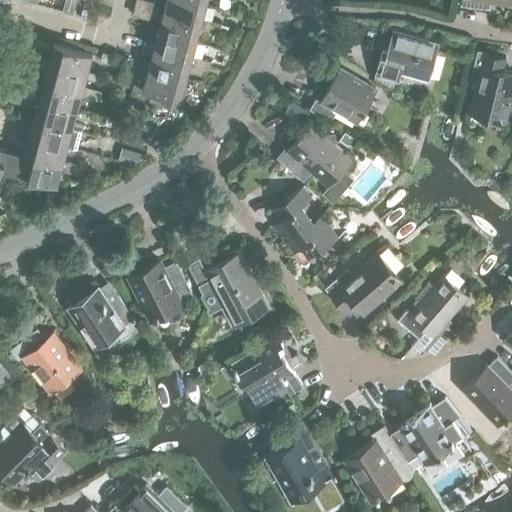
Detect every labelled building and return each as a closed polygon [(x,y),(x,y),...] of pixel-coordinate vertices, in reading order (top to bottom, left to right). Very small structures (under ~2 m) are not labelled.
[(73,12),(76,0),(65,0),(63,9),(73,12)] [(155,6),(154,11),(202,24),(200,29),(210,31),(212,21),(203,19),(207,5),(188,0),(166,0),(165,8),(155,6)] [(154,11),(153,16),(162,18),(158,32),(197,43),(200,29),(202,24),(154,11)] [(222,24),(212,21),(210,31),(219,34),(222,24)] [(381,52),(380,58),(376,72),(399,79),(403,67),(430,75),(440,40),(393,27),(386,53),(381,52)] [(145,43),(144,48),(192,61),(190,66),(199,68),(202,58),(193,56),(197,43),(158,32),(154,45),(145,43)] [(51,57),(41,54),(40,60),(88,72),(93,53),(55,43),(51,57)] [(511,92),(511,70),(503,68),(506,55),(478,47),(470,77),(478,79),(470,110),(505,118),(511,92)] [(192,61),(144,48),(142,53),(152,55),(148,68),(187,79),(190,66),(192,61)] [(103,50),(103,52),(101,61),(110,63),(112,53),(103,50)] [(202,58),(199,68),(209,71),(211,61),(202,58)] [(40,60),(39,64),(48,67),(44,80),(83,91),(81,96),(91,99),(93,89),(84,86),(88,72),(40,60)] [(341,66),(328,89),(322,100),(316,96),(310,107),(331,119),(337,109),(357,120),(376,86),(341,66)] [(187,79),(148,68),(144,82),(135,80),(132,90),(151,95),(149,99),(179,107),(187,79)] [(41,94),(31,91),(30,96),(78,109),(81,96),(83,91),(44,80),(41,94)] [(103,91),(93,89),(91,99),(100,101),(103,91)] [(30,96),(28,101),(38,104),(34,117),(73,128),(71,133),(81,136),(83,126),(74,123),(78,109),(30,96)] [(73,128),(34,117),(30,131),(21,129),(20,133),(67,146),(77,149),(81,136),(71,133),(73,128)] [(324,135),(311,123),(288,148),(285,145),(276,155),(304,179),(312,169),(329,184),(323,192),(333,201),(352,179),(342,170),(347,169),(352,167),(354,166),(355,165),(356,164),(356,161),(356,157),(356,156),(355,154),(353,152),(352,152),(350,151),(349,150),(345,150),(343,151),(337,146),(339,144),(336,140),(336,134),(324,135)] [(346,131),(341,139),(348,144),(353,143),(356,139),(346,131)] [(67,146),(20,133),(18,138),(28,141),(24,154),(62,165),(61,170),(70,173),(73,163),(64,160),(67,146)] [(131,133),(128,142),(141,145),(138,135),(131,133)] [(367,137),(366,139),(367,143),(370,144),(373,143),(375,140),(374,137),(371,135),(367,137)] [(0,177),(2,169),(9,171),(12,161),(22,163),(24,154),(0,147),(0,177)] [(134,162),(143,154),(122,148),(120,158),(134,162)] [(265,157),(257,149),(248,159),(256,167),(265,157)] [(12,161),(9,171),(57,184),(61,170),(62,165),(24,154),(22,163),(12,161)] [(87,167),(73,163),(70,173),(84,176),(87,167)] [(303,184),(273,205),(272,206),(280,217),(274,221),(295,250),(309,240),(317,251),(339,235),(322,212),(314,218),(303,203),(312,196),(303,184)] [(5,211),(0,213),(0,227),(10,222),(5,211)] [(199,256),(188,262),(204,292),(201,293),(208,306),(207,307),(209,311),(223,304),(226,310),(234,323),(267,306),(259,292),(238,250),(205,267),(200,257),(199,256)] [(402,278),(378,250),(353,272),(348,266),(325,285),(344,308),(355,298),(365,310),(402,278)] [(151,318),(165,310),(169,318),(174,320),(185,314),(186,309),(182,302),(180,296),(193,290),(177,259),(164,265),(161,259),(129,275),(151,318)] [(444,272),(434,284),(429,279),(415,295),(417,297),(407,308),(398,317),(420,336),(428,327),(435,333),(469,293),(444,272)] [(98,286),(68,306),(95,346),(96,345),(95,344),(104,338),(111,349),(131,335),(124,324),(134,317),(118,295),(109,302),(98,286)] [(283,382),(297,374),(294,369),(304,363),(291,340),(292,336),(307,327),(301,316),(277,329),(254,343),(260,354),(237,368),(256,398),(270,389),(283,382)] [(80,368),(51,331),(45,336),(38,326),(11,347),(19,357),(22,355),(51,391),(80,368)] [(138,353),(144,371),(158,366),(151,348),(138,353)] [(511,386),(508,383),(511,379),(511,369),(498,354),(489,363),(488,362),(463,387),(498,423),(511,408),(511,386)] [(210,358),(199,364),(204,371),(214,365),(210,358)] [(0,382),(1,382),(5,386),(14,377),(0,363),(0,382)] [(283,382),(270,389),(275,396),(287,389),(283,382)] [(446,394),(432,403),(445,424),(454,418),(461,414),(446,394)] [(409,418),(390,430),(408,458),(417,452),(425,463),(457,442),(455,439),(464,433),(454,418),(445,424),(432,403),(430,401),(431,400),(430,399),(406,415),(407,416),(409,418)] [(40,422),(24,405),(0,428),(0,433),(6,439),(0,444),(0,465),(15,481),(29,466),(38,475),(58,455),(54,451),(62,442),(41,421),(40,422)] [(283,447),(268,456),(293,498),(315,484),(327,504),(345,493),(347,495),(348,494),(335,472),(336,472),(330,461),(326,463),(324,460),(326,459),(303,419),(276,435),(283,447)] [(348,456),(347,457),(372,496),(401,477),(404,477),(407,477),(410,476),(412,474),(413,471),(414,468),(415,468),(408,458),(390,430),(385,422),(372,431),(376,438),(348,457),(348,456)] [(158,492),(147,482),(140,489),(134,483),(106,511),(178,511),(176,510),(159,494),(158,492)] [(167,483),(158,492),(159,494),(176,510),(178,511),(179,511),(188,504),(167,483)] [(100,511),(91,503),(82,511),(100,511)]
